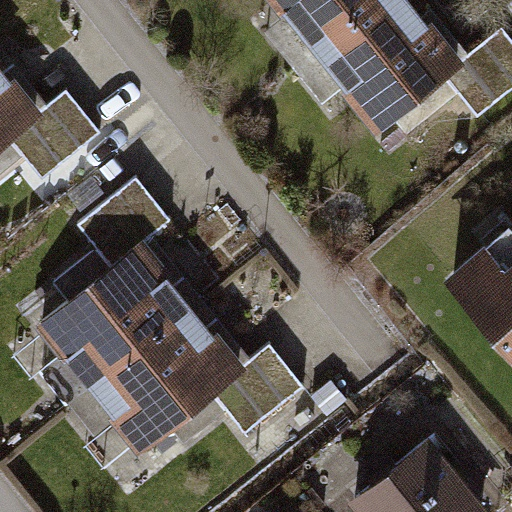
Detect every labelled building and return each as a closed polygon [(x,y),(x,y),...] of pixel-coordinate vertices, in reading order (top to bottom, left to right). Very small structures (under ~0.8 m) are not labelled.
[(268,0),(314,56),(382,0),(268,0)] [(422,0),(382,0),(314,56),(377,132),(445,76),(469,56),(422,0)] [(469,56),(445,76),(477,116),(511,87),(511,40),(503,29),(469,56)] [(0,50),(0,146),(11,137),(47,108),(0,50)] [(69,90),(47,108),(11,137),(41,174),(99,127),(69,90)] [(108,258),(146,227),(164,213),(135,176),(78,220),(108,258)] [(511,371),(511,219),(437,283),(511,371)] [(93,386),(204,297),(146,227),(108,258),(36,316),(93,386)] [(204,297),(93,386),(141,445),(212,386),(251,355),(204,297)] [(269,340),(251,355),(212,386),(246,428),(303,382),(269,340)] [(477,511),(422,443),(336,511),(477,511)]
